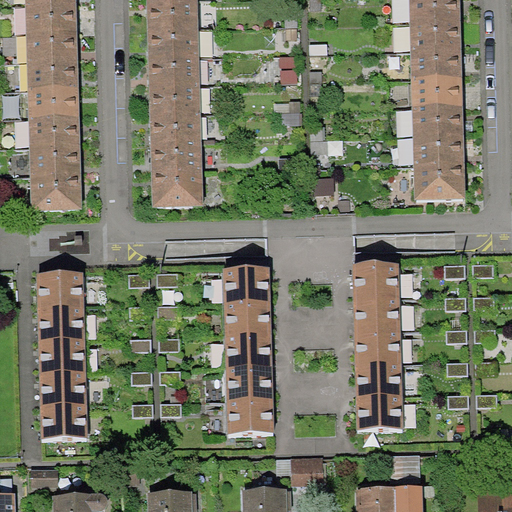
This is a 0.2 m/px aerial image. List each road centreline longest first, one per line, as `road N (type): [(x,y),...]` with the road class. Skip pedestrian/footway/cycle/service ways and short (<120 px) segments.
road 1 (residential): [(117,0),(122,231),(489,219)]
road 2 (residential): [(489,219),(485,0)]
